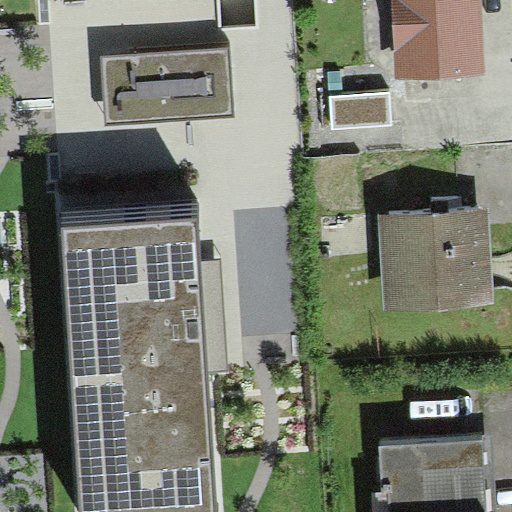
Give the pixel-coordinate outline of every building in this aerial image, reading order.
[(486,64),(482,0),(391,0),(395,69),(486,64)] [(232,38),(103,45),(107,113),(235,106),(232,38)] [(193,191),(59,200),(79,508),(214,499),(193,191)] [(495,293),(489,198),(379,205),(384,299),(495,293)] [(475,511),(472,443),(366,449),(368,511),(475,511)]
